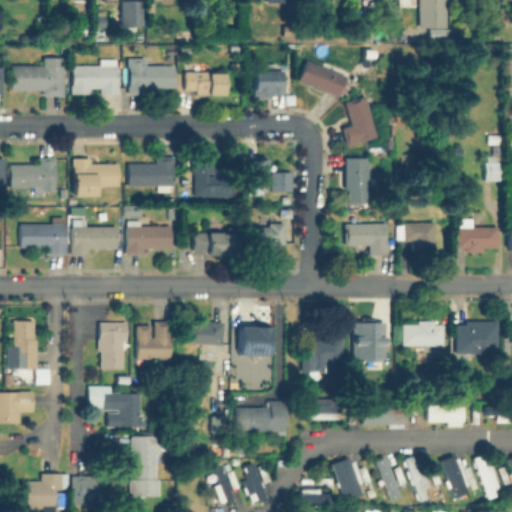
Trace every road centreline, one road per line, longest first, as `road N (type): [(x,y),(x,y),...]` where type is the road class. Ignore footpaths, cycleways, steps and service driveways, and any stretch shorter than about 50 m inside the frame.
road 1 (residential): [(0,123),(301,126)]
road 2 (residential): [(309,284),(511,283)]
road 3 (residential): [(73,283),(73,463)]
road 4 (residential): [(0,283),(165,283)]
road 5 (residential): [(309,284),(310,136),(301,126)]
road 6 (residential): [(165,283),(309,284)]
